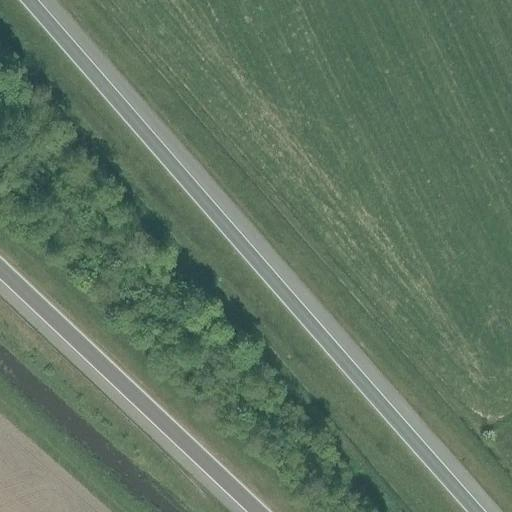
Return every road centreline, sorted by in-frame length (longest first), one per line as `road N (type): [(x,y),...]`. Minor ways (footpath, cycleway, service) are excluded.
road 1 (trunk): [(487,511),(40,0)]
road 2 (trunk): [(0,268),(257,511)]
